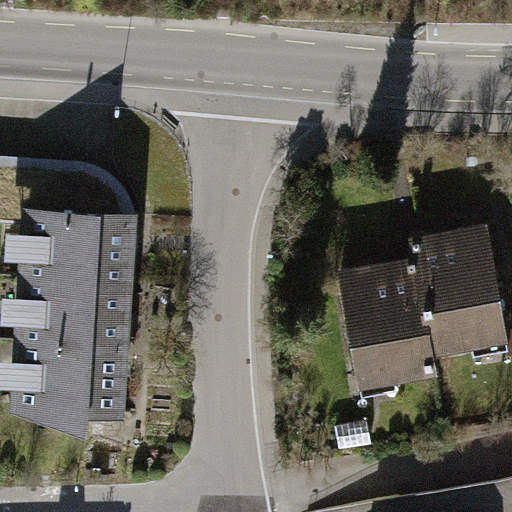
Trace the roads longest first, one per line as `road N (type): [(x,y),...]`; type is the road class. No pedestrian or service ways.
road 1 (residential): [(242,498),(227,220),(238,60)]
road 2 (tertiary): [(511,79),(238,60)]
road 3 (residential): [(0,505),(242,498)]
road 4 (tertiary): [(238,60),(0,45)]
